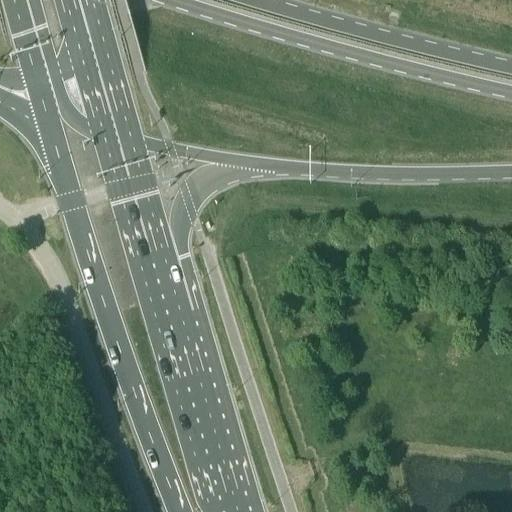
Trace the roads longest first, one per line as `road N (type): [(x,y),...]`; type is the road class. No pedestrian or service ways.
road 1 (primary): [(47,120),(88,264),(178,511)]
road 2 (primary): [(165,0),(511,92)]
road 3 (unclassified): [(0,210),(39,249),(58,285),(139,511)]
road 4 (primary): [(240,161),(359,172),(511,172)]
road 5 (primary): [(511,69),(253,0)]
road 6 (primary): [(244,511),(185,318)]
road 7 (primary): [(185,318),(184,212),(205,182),(240,161)]
road 8 (primary): [(185,318),(130,143)]
road 9 (primary): [(130,143),(89,0)]
road 10 (primary): [(14,0),(47,120)]
